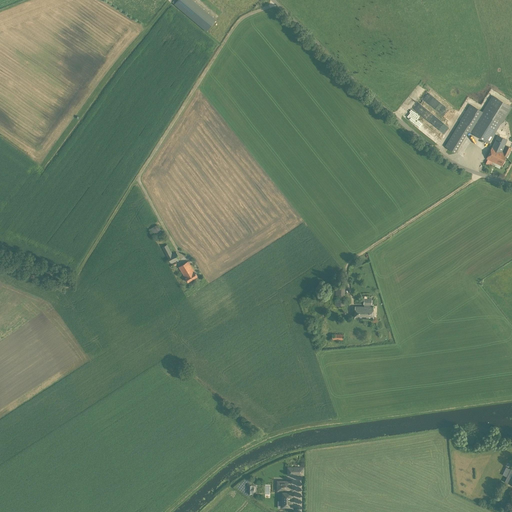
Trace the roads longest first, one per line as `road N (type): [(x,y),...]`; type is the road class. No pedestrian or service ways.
road 1 (unclassified): [(511,185),(427,142),(274,0)]
road 2 (unknown): [(479,174),(354,256),(351,298)]
